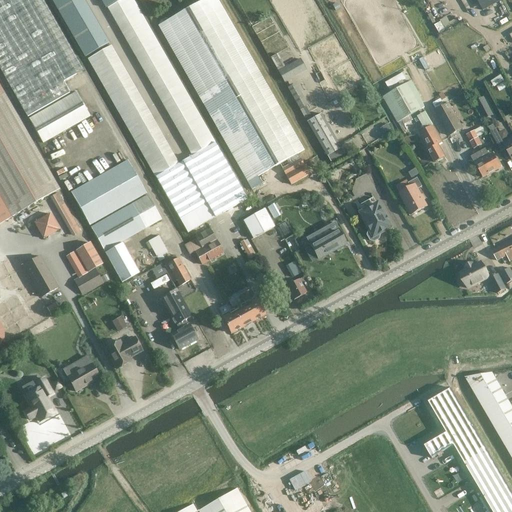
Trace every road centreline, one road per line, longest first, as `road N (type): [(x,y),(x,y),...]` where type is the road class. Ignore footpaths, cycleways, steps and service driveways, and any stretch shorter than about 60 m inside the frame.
road 1 (unclassified): [(0,494),(511,210)]
road 2 (track): [(89,511),(114,470),(394,326),(511,316)]
